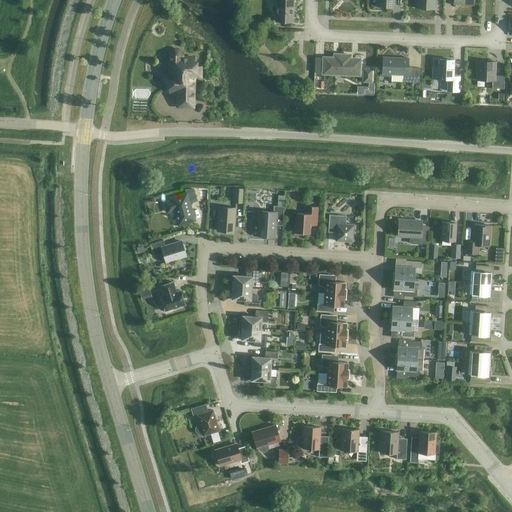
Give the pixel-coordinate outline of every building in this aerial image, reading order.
[(277,0),(276,21),(292,22),(293,0),(277,0)] [(435,0),(415,0),(415,8),(435,9),(435,0)] [(172,73),(170,73),(168,74),(166,76),(165,78),(165,81),(167,83),(170,84),(172,84),(171,88),(178,88),(178,106),(193,107),(194,77),(201,77),(201,67),(194,67),(194,58),(183,58),(181,56),(180,53),(179,51),(176,50),(173,50),(171,52),(171,55),(170,63),(177,69),(176,75),(172,74),(172,73)] [(323,73),(359,75),(360,59),(350,59),(350,55),(348,55),(347,54),(343,54),(341,55),(340,55),(340,59),(324,58),(323,73)] [(403,80),(414,80),(414,68),(408,68),(408,58),(383,57),(383,67),(381,67),(380,76),(391,77),(391,75),(403,75),(403,80)] [(448,91),(459,92),(459,77),(453,77),(454,60),(439,60),(439,67),(433,67),(433,79),(448,79),(448,91)] [(504,89),(504,76),(495,76),(496,62),(476,61),(476,71),(477,71),(476,80),(492,81),(492,89),(504,89)] [(373,68),(363,68),(363,83),(372,83),(373,68)] [(233,203),(243,203),(244,188),(234,188),(233,203)] [(194,189),(185,189),(186,194),(171,199),(171,201),(165,203),(168,212),(174,210),(179,225),(195,220),(190,205),(192,203),(191,202),(197,200),(194,189)] [(276,220),(283,221),(284,207),(274,206),(273,213),(260,212),(259,226),(254,226),(253,235),(275,236),(276,220)] [(310,221),(317,222),(318,207),(306,206),(305,214),(297,213),(296,225),(294,225),(294,234),(302,234),(303,232),(309,233),(310,221)] [(236,208),(219,207),(218,231),(234,232),(236,208)] [(346,216),(329,215),(328,228),(337,228),(336,241),(350,242),(351,243),(355,240),(353,239),(354,225),(346,224),(346,216)] [(421,221),(400,220),(398,236),(411,237),(410,243),(428,244),(429,227),(421,226),(421,221)] [(456,223),(443,222),(442,240),(455,241),(456,223)] [(481,246),(489,246),(490,226),(474,224),(473,241),(466,241),(465,253),(478,254),(478,248),(481,246)] [(165,247),(163,240),(151,244),(155,255),(163,253),(166,262),(186,256),(185,252),(186,250),(185,247),(183,245),(182,242),(165,247)] [(451,258),(460,259),(461,245),(452,244),(451,258)] [(146,245),(137,248),(139,254),(147,251),(146,245)] [(420,268),(421,262),(406,261),(406,267),(395,266),(394,278),(414,279),(415,268),(420,268)] [(489,272),(489,266),(476,265),(475,271),(473,271),(471,271),(470,283),(491,284),(492,279),(491,278),(491,272),(489,272)] [(258,282),(259,271),(246,270),(246,276),(233,275),(233,274),(230,287),(252,288),(252,281),(258,282)] [(346,294),(346,290),(345,290),(345,283),(332,282),(332,275),(320,275),(319,285),(325,287),(325,293),(323,293),(347,294),(346,294)] [(414,285),(414,279),(394,278),(394,289),(404,290),(404,296),(417,297),(417,286),(414,285)] [(176,292),(173,282),(160,286),(163,296),(161,297),(165,311),(185,305),(181,291),(176,292)] [(491,290),(491,284),(470,283),(470,294),(471,294),(471,295),(472,295),(472,301),(487,302),(487,296),(490,296),(490,289),(491,290)] [(251,295),(252,288),(230,287),(231,300),(232,299),(244,300),(244,306),(261,307),(261,300),(257,300),(257,295),(251,295)] [(145,298),(154,296),(152,288),(143,291),(145,298)] [(347,295),(347,294),(323,293),(325,293),(324,305),(318,304),(317,310),(330,311),(330,305),(344,306),(344,299),(346,299),(346,295),(347,295)] [(416,308),(416,302),(404,301),(403,307),(393,306),(392,318),(412,319),(412,308),(416,308)] [(488,312),(488,306),(475,305),(475,311),(471,311),(470,323),(490,324),(491,319),(490,319),(490,312),(488,312)] [(268,322),(268,311),(256,310),(255,317),(243,316),(243,315),(242,315),(240,327),(261,329),(261,322),(268,322)] [(347,334),(348,330),(346,330),(347,323),(333,322),(334,316),(321,315),(320,325),(326,328),(326,333),(325,333),(348,335),(348,334),(347,334)] [(419,319),(412,319),(392,318),(391,329),(402,330),(401,336),(414,337),(414,331),(418,331),(419,319)] [(426,321),(426,329),(434,330),(434,321),(426,321)] [(490,330),(490,324),(470,323),(469,334),(471,334),(471,335),(471,341),(486,342),(486,336),(489,336),(489,330),(490,330)] [(261,336),(261,329),(240,327),(241,340),(241,339),(254,340),(253,346),(266,347),(267,336),(261,336)] [(348,335),(325,333),(326,333),(325,345),(319,344),(319,351),(331,352),(332,345),(345,346),(346,339),(347,339),(347,335),(348,335)] [(421,348),(422,342),(409,341),(409,347),(398,347),(397,358),(423,360),(424,348),(421,348)] [(487,352),(488,346),(475,345),(474,351),(470,351),(469,363),(490,364),(490,359),(489,359),(490,352),(487,352)] [(277,358),(278,352),(265,351),(265,357),(252,357),(252,356),(249,368),(270,369),(271,358),(277,358)] [(349,374),(349,370),(348,370),(348,363),(335,362),(335,356),(322,355),(322,365),(328,368),(327,373),(326,373),(349,375),(349,374)] [(422,371),(423,360),(397,358),(397,370),(407,370),(407,377),(419,377),(420,371),(422,371)] [(489,370),(490,364),(469,363),(468,374),(470,374),(470,375),(471,375),(470,381),(485,382),(486,376),(488,376),(489,370)] [(456,381),(457,367),(447,366),(446,380),(456,381)] [(270,376),(270,369),(249,368),(250,381),(251,381),(251,380),(263,381),(263,387),(276,388),(276,377),(270,376)] [(349,375),(326,373),(326,374),(327,374),(326,385),(318,384),(317,391),(333,392),(333,385),(347,386),(347,379),(348,380),(349,375)] [(208,412),(206,405),(192,409),(194,416),(197,415),(200,425),(199,425),(197,427),(196,429),(197,432),(199,434),(201,434),(203,433),(203,436),(219,431),(213,410),(208,412)] [(268,447),(267,445),(280,441),(276,425),(252,432),(257,448),(259,447),(260,450),(262,451),(265,451),(267,450),(268,447)] [(304,426),(303,438),(301,438),(298,439),(297,442),(298,444),(300,446),(303,447),(303,448),(319,449),(319,457),(327,457),(328,445),(319,445),(321,427),(304,426)] [(342,429),(342,440),(339,440),(337,442),(336,444),(337,447),(339,449),(341,449),(341,451),(358,452),(357,460),(366,461),(367,444),(358,443),(359,430),(342,429)] [(396,459),(406,460),(407,443),(398,442),(399,432),(382,431),(381,453),(397,454),(396,459)] [(436,433),(420,432),(419,444),(412,444),(411,462),(418,462),(418,453),(435,454),(435,453),(439,453),(439,445),(435,445),(436,433)] [(237,449),(236,444),(216,450),(217,454),(216,454),(219,462),(220,461),(221,466),(240,460),(241,463),(249,461),(245,446),(237,449)] [(279,463),(287,463),(288,450),(280,450),(279,463)] [(247,475),(245,469),(238,471),(239,477),(247,475)]
